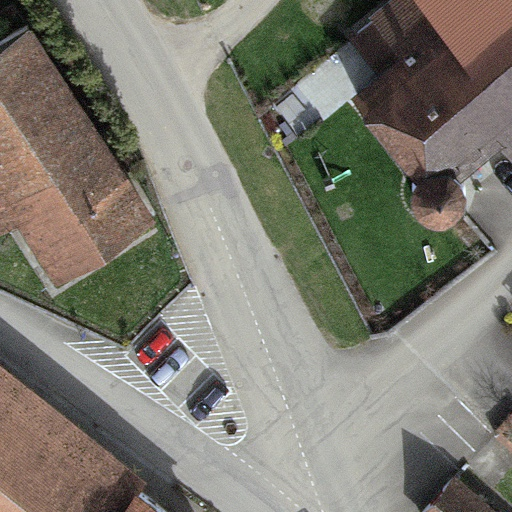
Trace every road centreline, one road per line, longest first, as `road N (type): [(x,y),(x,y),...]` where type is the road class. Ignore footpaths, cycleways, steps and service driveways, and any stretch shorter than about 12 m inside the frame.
road 1 (residential): [(328,511),(149,91),(85,0)]
road 2 (residential): [(0,324),(261,511)]
